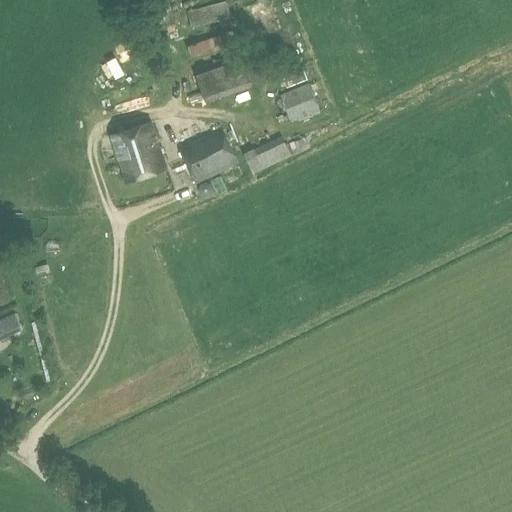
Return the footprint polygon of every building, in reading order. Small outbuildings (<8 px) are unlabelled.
[(187,11),(191,28),(231,17),(226,1),(187,11)] [(251,83),(243,58),(196,74),(205,99),(251,83)] [(320,110),(309,83),(280,95),(291,122),(320,110)] [(151,121),(110,134),(126,182),(167,169),(151,121)] [(222,127),(179,147),(196,184),(239,162),(222,127)] [(286,144),(281,135),(253,149),(243,153),(253,174),(292,155),(291,154),(309,146),(304,136),(286,144)] [(0,321),(0,338),(22,328),(15,314),(0,321)]
